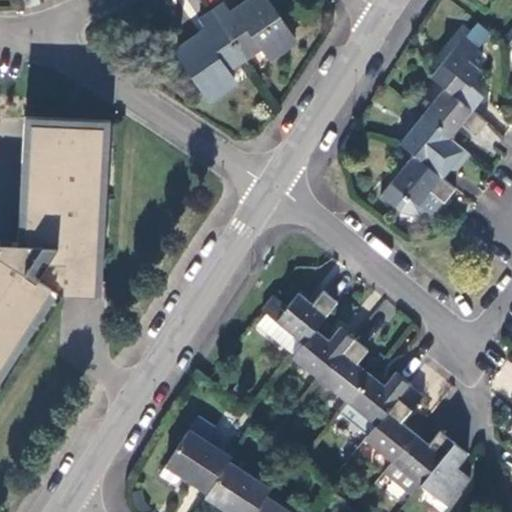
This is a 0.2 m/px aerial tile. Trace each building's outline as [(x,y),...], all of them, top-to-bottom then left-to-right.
[(221,6),(209,15),(241,58),(258,47),(267,59),(293,40),(266,0),(259,0),(231,20),(221,6)] [(225,69),(241,58),(209,15),(199,22),(208,36),(176,57),(206,101),(233,83),(225,69)] [(468,34),(435,75),(448,86),(476,109),(488,96),(474,84),(485,70),(472,59),(483,45),(468,34)] [(478,133),(489,120),(476,109),(448,86),(426,114),(454,137),(466,123),(478,133)] [(452,166),(458,170),(473,152),(454,137),(426,114),(403,142),(417,153),(445,175),(452,166)] [(104,126),(31,123),(26,244),(0,242),(0,370),(53,290),(60,294),(96,295),(104,126)] [(447,201),(458,186),(445,175),(417,153),(385,195),(398,206),(399,204),(404,207),(424,213),(428,207),(435,212),(445,199),(447,201)] [(290,305),(275,293),(264,308),(270,313),(306,341),(317,327),(339,299),(326,289),(316,303),(302,292),(290,305)] [(260,324),(296,353),(306,341),(270,313),(260,324)] [(295,355),(323,378),(356,336),(343,325),(331,339),(317,327),(306,341),(296,353),(295,355)] [(323,378),(351,401),(374,373),(359,361),(370,347),(356,336),(323,378)] [(351,401),(379,424),(411,382),(398,370),(387,384),(374,373),(351,401)] [(368,439),(395,460),(418,432),(403,420),(425,393),(411,382),(379,424),(368,439)] [(395,460),(424,482),(458,440),(444,429),(432,443),(418,432),(395,460)] [(167,463),(209,490),(228,462),(231,457),(190,430),(167,463)] [(472,452),(458,440),(424,482),(452,503),(474,476),(461,465),(472,452)] [(207,495),(232,511),(254,511),(266,495),(270,489),(228,462),(209,490),(207,495)] [(293,511),(266,495),(254,511),(293,511)]
